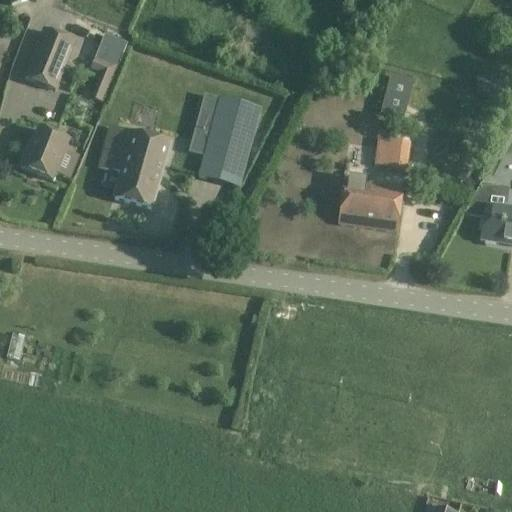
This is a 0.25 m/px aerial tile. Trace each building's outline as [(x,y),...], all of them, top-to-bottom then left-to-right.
[(35,0),(7,0),(10,8),(35,0)] [(74,46),(43,33),(24,81),(55,93),(74,46)] [(103,77),(93,99),(102,103),(117,66),(96,57),(90,72),(103,77)] [(510,96),(508,75),(476,77),(477,99),(510,96)] [(390,81),(381,119),(403,125),(413,87),(390,81)] [(261,112),(219,100),(198,179),(240,189),(261,112)] [(168,146),(110,130),(99,168),(121,175),(114,201),(150,211),(168,146)] [(68,143),(39,131),(29,154),(27,153),(20,170),(52,183),(68,143)] [(377,141),(373,168),(406,172),(410,146),(377,141)] [(401,190),(344,183),(338,226),(395,234),(401,190)] [(470,207),(463,219),(482,222),(479,242),(511,246),(511,211),(505,210),(508,192),(480,188),(470,207)]
